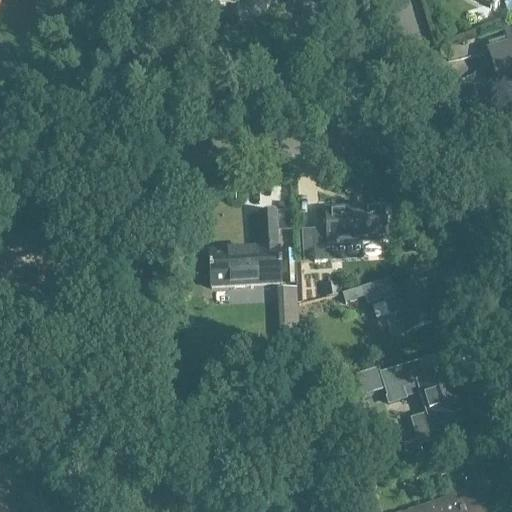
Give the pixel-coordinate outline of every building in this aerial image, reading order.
[(192,0),(193,10),(237,7),(237,0),(192,0)] [(481,0),(491,5),(492,8),(500,6),(499,2),(500,0),(481,0)] [(511,45),(489,52),(500,86),(503,86),(506,97),(511,95),(511,24),(506,27),(511,45)] [(511,99),(499,104),(502,113),(511,109),(511,99)] [(312,231),(314,263),(329,262),(328,246),(361,244),(386,242),(384,207),(325,211),(326,230),(312,231)] [(260,250),(208,253),(210,289),(282,285),(280,249),(278,249),(276,213),(258,214),(260,250)] [(85,272),(120,270),(117,220),(82,221),(83,238),(65,239),(66,268),(85,267),(85,272)] [(390,280),(362,289),(367,305),(384,299),(390,316),(400,313),(406,333),(437,324),(424,284),(394,293),(390,280)] [(282,290),(285,330),(299,329),(296,289),(282,290)] [(425,416),(426,418),(413,422),(420,445),(450,436),(447,425),(449,425),(466,420),(451,372),(415,383),(425,416)] [(382,511),(375,488),(350,496),(355,511),(492,511),(487,494),(456,504),(454,499),(413,511),(382,511)]
